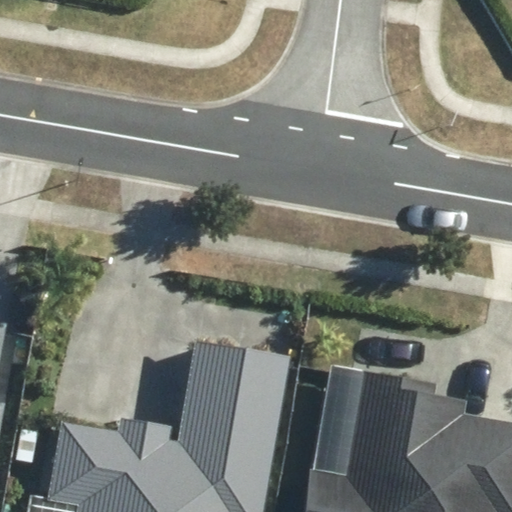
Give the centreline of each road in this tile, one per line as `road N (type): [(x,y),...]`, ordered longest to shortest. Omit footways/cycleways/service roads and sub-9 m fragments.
road 1 (residential): [(0,101),(315,161)]
road 2 (residential): [(315,161),(511,193)]
road 3 (residential): [(315,161),(339,0)]
